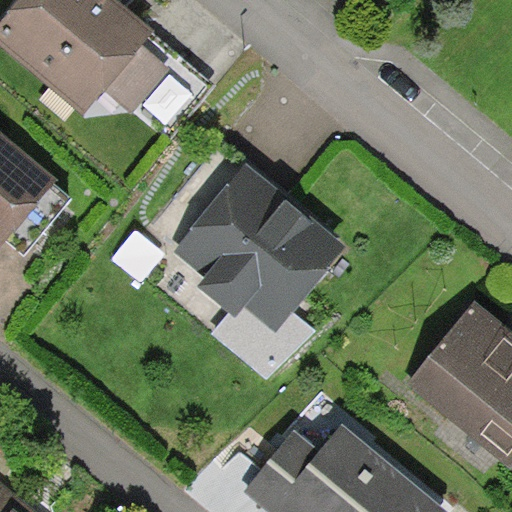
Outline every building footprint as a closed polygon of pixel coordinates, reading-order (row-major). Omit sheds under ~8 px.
[(218,83),(118,0),(22,0),(0,27),(0,41),(88,114),(107,92),(168,143),(218,83)] [(60,178),(0,125),(0,244),(7,237),(23,251),(70,198),(54,184),(60,178)] [(347,243),(247,163),(176,251),(205,273),(196,283),(231,311),(216,333),(265,378),(318,330),(296,314),(347,243)] [(168,255),(138,230),(115,258),(144,283),(168,255)] [(511,346),(459,307),(398,388),(507,469),(511,463),(511,346)] [(293,442),(245,499),(261,511),(435,511),(337,430),(313,459),(293,442)] [(41,511),(0,479),(0,511),(41,511)]
